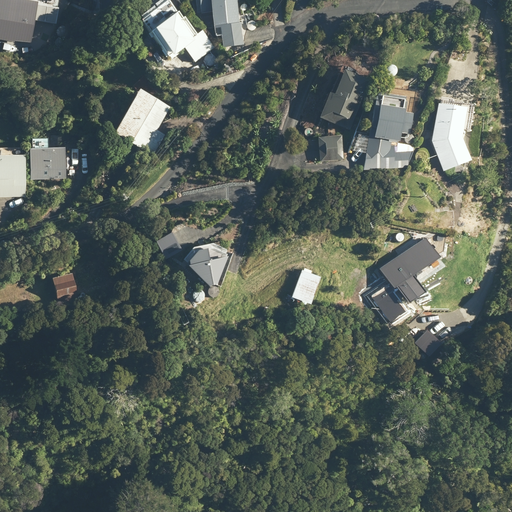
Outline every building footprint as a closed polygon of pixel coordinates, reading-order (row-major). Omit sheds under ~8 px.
[(0,0),(0,43),(17,46),(18,43),(31,45),(37,5),(0,0)] [(117,0),(97,0),(99,14),(118,12),(117,0)] [(236,0),(198,0),(201,15),(212,13),(215,30),(221,29),(223,49),(243,47),(236,0)] [(168,3),(142,23),(172,61),(185,50),(196,64),(216,49),(202,31),(196,36),(185,21),(183,22),(168,3)] [(70,27),(58,24),(54,45),(66,48),(70,27)] [(330,95),(320,120),(350,132),(370,82),(345,72),(335,97),(330,95)] [(140,92),(115,136),(152,157),(165,136),(157,132),(170,110),(140,92)] [(377,94),(363,170),(407,168),(414,146),(400,143),(401,135),(409,136),(413,114),(406,113),(408,99),(377,94)] [(462,139),(468,111),(437,106),(431,143),(443,173),(471,162),(462,139)] [(342,136),(318,138),(320,162),(344,160),(342,136)] [(65,151),(29,152),(30,183),(66,182),(65,151)] [(0,199),(26,199),(25,158),(0,158),(0,199)] [(169,235),(156,243),(162,253),(175,245),(169,235)] [(211,252),(199,255),(188,266),(188,270),(209,290),(217,289),(228,259),(211,252)] [(311,307),(321,280),(302,272),(292,300),(311,307)] [(78,301),(71,276),(53,280),(59,306),(78,301)]
